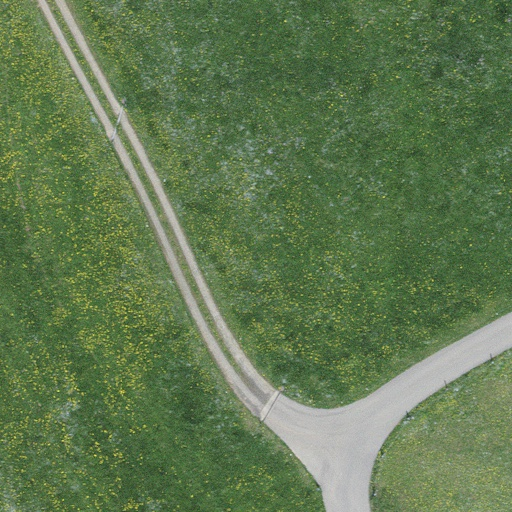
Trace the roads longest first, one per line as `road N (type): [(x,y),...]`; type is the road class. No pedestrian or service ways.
road 1 (track): [(351,450),(267,408),(223,353),(146,182),(47,0)]
road 2 (track): [(350,511),(346,474),(362,425),(391,394),(511,322)]
